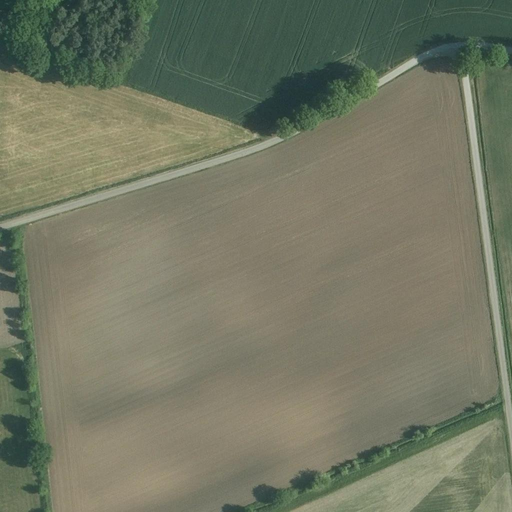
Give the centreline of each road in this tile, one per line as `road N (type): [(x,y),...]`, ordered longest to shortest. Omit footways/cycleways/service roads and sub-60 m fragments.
road 1 (unclassified): [(459,46),(425,56),(269,144),(0,228)]
road 2 (unclassified): [(459,46),(511,442)]
